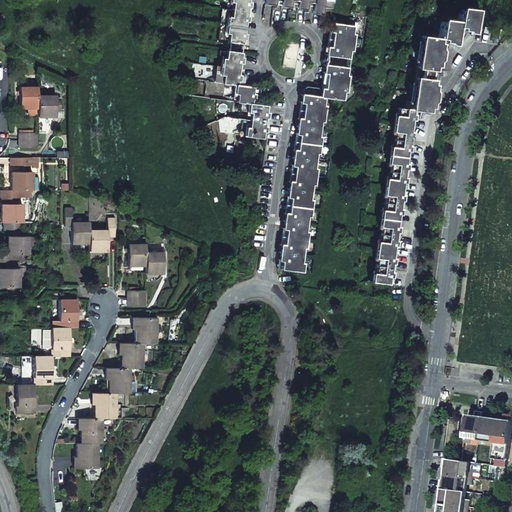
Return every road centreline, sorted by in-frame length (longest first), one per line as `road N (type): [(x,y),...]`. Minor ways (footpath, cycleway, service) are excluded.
road 1 (residential): [(511,50),(473,55),(433,118),(408,303),(420,327),(439,332)]
road 2 (residential): [(439,332),(467,123),(487,85),(511,63)]
road 3 (residential): [(120,511),(221,307),(262,289)]
road 4 (residential): [(262,289),(292,319),(269,511)]
road 5 (residential): [(103,305),(92,350),(47,443),(47,511)]
road 6 (residential): [(262,289),(289,88)]
road 7 (residential): [(289,88),(263,64),(264,42),(281,27),(303,28),(318,44),(317,66),(301,81)]
road 8 (residential): [(414,511),(432,382)]
